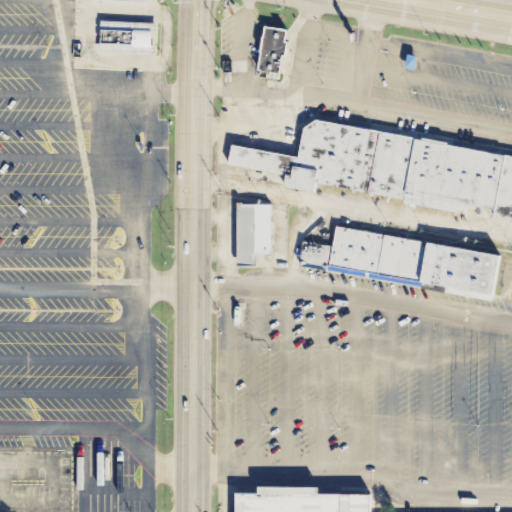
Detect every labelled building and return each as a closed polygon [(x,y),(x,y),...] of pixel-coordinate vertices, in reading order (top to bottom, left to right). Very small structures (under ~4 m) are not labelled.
[(156,53),(156,22),(98,19),(97,51),(156,53)] [(277,26),(269,72),(291,76),(299,30),(277,26)] [(511,153),(302,119),(296,155),(229,144),(226,164),(283,174),(281,185),(315,191),(316,185),(458,209),(459,203),(491,209),(490,216),(511,219),(511,153)] [(271,203),(235,203),(235,264),(254,264),(254,254),(271,254),(271,203)] [(296,265),(493,295),(500,252),(334,227),(331,245),(300,240),(296,265)] [(375,511),(375,498),(324,497),(324,490),(261,489),(260,496),(238,496),(237,511),(375,511)]
